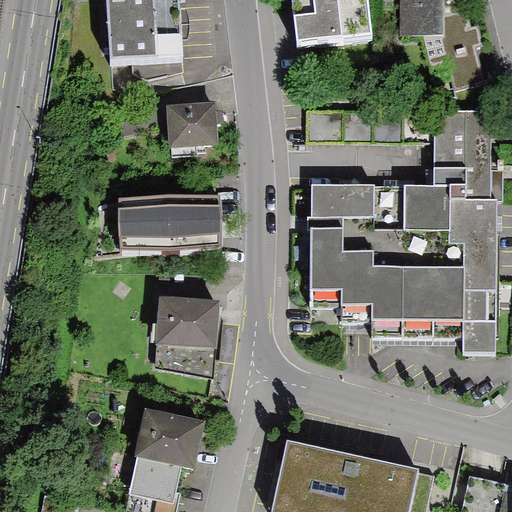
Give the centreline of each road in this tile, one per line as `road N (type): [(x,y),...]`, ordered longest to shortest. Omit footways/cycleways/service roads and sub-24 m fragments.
road 1 (residential): [(239,0),(256,138),(253,379)]
road 2 (residential): [(253,379),(511,441)]
road 3 (primary): [(0,214),(34,0)]
road 4 (residential): [(253,379),(222,511)]
